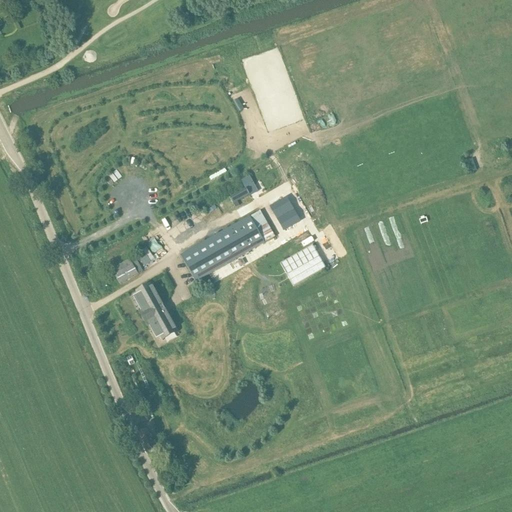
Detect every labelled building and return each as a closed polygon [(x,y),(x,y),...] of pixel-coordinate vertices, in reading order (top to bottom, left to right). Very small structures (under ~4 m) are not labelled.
[(12,71),(4,74),(5,75),(7,80),(14,77),(12,71)] [(246,189),(229,198),(230,198),(235,208),(240,206),(237,202),(250,195),(246,189)] [(196,283),(275,238),(260,211),(181,256),(196,283)] [(312,245),(280,264),(293,287),(326,268),(325,267),(312,245)] [(141,258),(144,266),(155,261),(148,246),(143,248),(146,256),(141,258)] [(130,260),(130,259),(111,270),(119,284),(142,271),(135,257),(130,260)] [(137,295),(133,297),(155,337),(157,340),(161,337),(176,329),(173,324),(152,287),(137,295)] [(131,356),(126,358),(130,366),(135,364),(131,356)] [(131,415),(133,421),(136,426),(145,422),(148,420),(144,409),(131,415)] [(155,449),(146,429),(138,432),(147,453),(155,449)]
